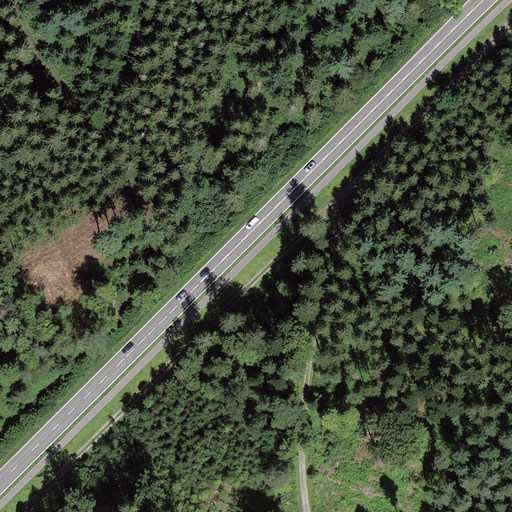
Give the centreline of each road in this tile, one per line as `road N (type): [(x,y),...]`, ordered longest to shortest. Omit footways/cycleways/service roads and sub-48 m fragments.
road 1 (track): [(22,511),(511,24)]
road 2 (primary): [(0,482),(480,0)]
road 3 (track): [(343,193),(308,389),(307,511)]
